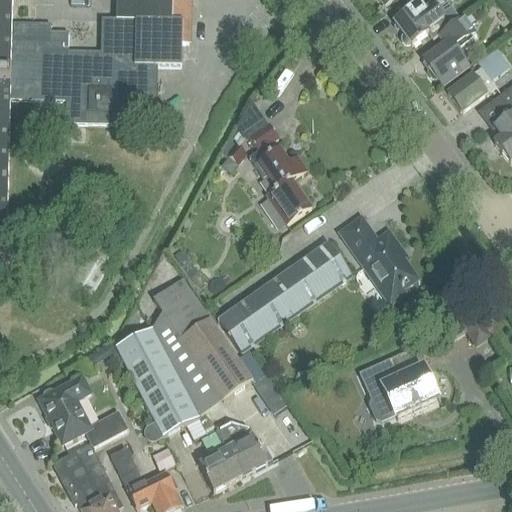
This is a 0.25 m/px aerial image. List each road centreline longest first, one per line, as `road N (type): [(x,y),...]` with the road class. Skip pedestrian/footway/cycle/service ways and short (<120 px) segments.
road 1 (residential): [(493,222),(321,0)]
road 2 (tertiary): [(364,511),(511,486)]
